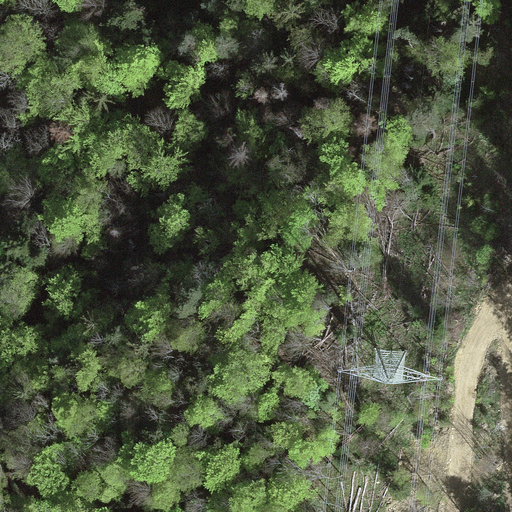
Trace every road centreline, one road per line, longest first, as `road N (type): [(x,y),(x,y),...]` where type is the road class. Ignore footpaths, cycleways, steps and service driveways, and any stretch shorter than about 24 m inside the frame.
road 1 (track): [(109,0),(55,70),(0,247)]
road 2 (track): [(511,311),(495,315),(466,364),(455,511)]
